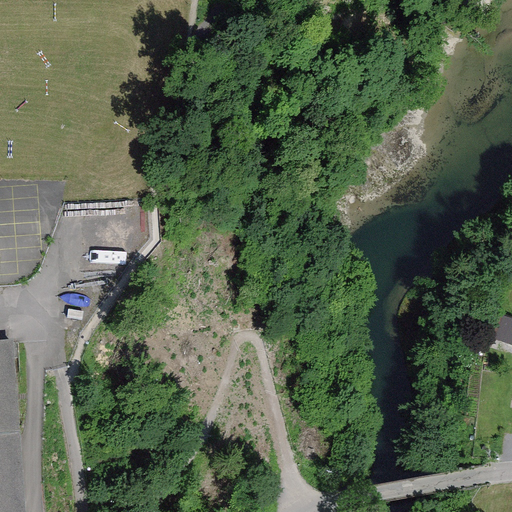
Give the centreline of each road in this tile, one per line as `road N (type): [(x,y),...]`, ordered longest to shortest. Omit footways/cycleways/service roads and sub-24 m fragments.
road 1 (track): [(301,511),(266,349),(247,343),(163,511)]
road 2 (track): [(95,511),(39,300)]
road 3 (residential): [(308,511),(340,499),(511,472)]
